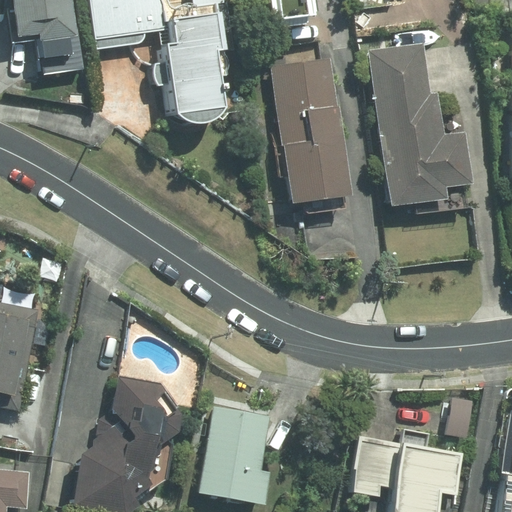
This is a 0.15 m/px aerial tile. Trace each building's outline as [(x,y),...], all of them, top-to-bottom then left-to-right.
[(0,0),(0,11),(4,41),(25,38),(25,45),(62,40),(57,0),(0,0)] [(85,0),(91,39),(161,31),(163,47),(155,47),(162,112),(163,118),(167,121),(170,124),(175,126),(179,128),(184,128),(189,128),(194,127),(198,125),(202,123),(206,120),(209,116),(211,112),(204,55),(215,54),(211,23),(209,5),(222,3),(221,0),(189,0),(189,1),(190,8),(160,12),(158,4),(157,0),(85,0)] [(259,0),(262,24),(269,23),(270,31),(297,28),(296,19),(302,19),(299,0),(259,0)] [(380,211),(435,203),(433,191),(460,187),(453,135),(432,138),(426,95),(421,96),(414,46),(359,53),(380,211)] [(501,104),(502,187),(511,186),(511,59),(506,60),(507,104),(501,104)] [(339,200),(323,61),(264,68),(281,206),(339,200)] [(31,307),(0,301),(0,407),(11,409),(31,307)] [(62,503),(113,511),(128,503),(121,493),(140,480),(136,475),(137,471),(142,467),(144,455),(148,452),(150,443),(170,428),(173,411),(153,382),(109,374),(104,403),(99,402),(95,430),(84,437),(83,443),(71,452),(62,503)] [(191,492),(254,503),(260,471),(251,469),(260,418),(206,407),(191,492)] [(511,511),(511,411),(505,410),(494,472),(501,474),(493,511),(511,511)] [(450,448),(388,438),(387,441),(351,435),(345,472),(377,478),(370,511),(422,511),(426,491),(442,494),(450,448)] [(0,511),(8,511),(9,506),(16,506),(19,470),(0,468),(0,511)] [(172,511),(175,500),(152,495),(148,511),(172,511)]
